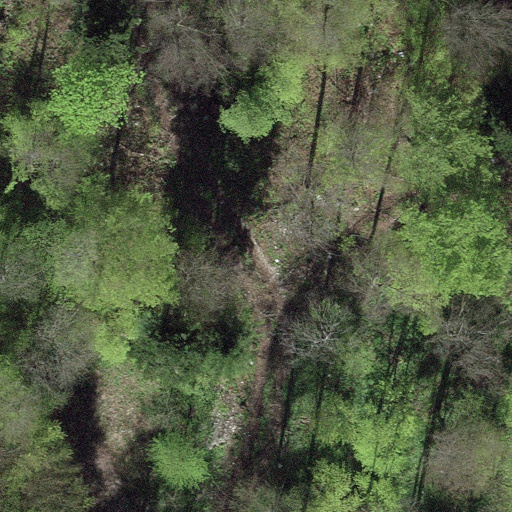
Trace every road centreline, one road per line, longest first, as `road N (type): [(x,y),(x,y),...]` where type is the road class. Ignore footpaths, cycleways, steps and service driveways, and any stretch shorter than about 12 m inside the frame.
road 1 (track): [(139,0),(205,175),(275,313),(272,384),(232,511)]
road 2 (track): [(0,343),(62,407),(116,511)]
